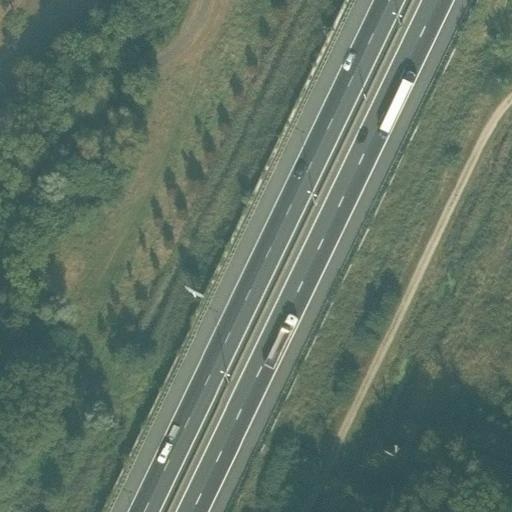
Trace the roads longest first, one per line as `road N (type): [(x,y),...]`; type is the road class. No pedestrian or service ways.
road 1 (motorway): [(388,0),(142,511)]
road 2 (motorway): [(192,511),(437,0)]
